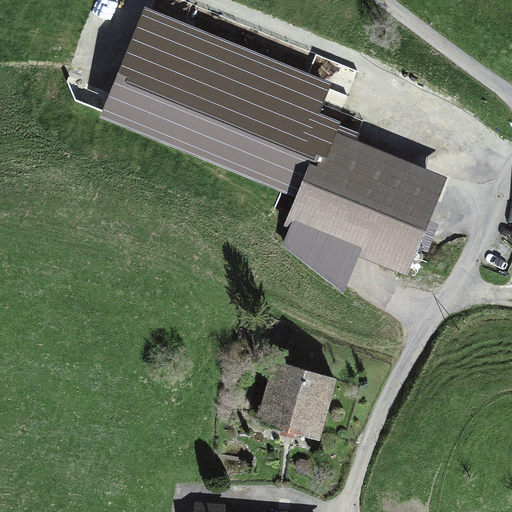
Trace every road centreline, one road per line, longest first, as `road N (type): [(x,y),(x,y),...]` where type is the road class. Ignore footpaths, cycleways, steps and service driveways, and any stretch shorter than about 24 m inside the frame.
road 1 (track): [(511,165),(393,402),(352,491),(351,511)]
road 2 (track): [(380,0),(511,102)]
